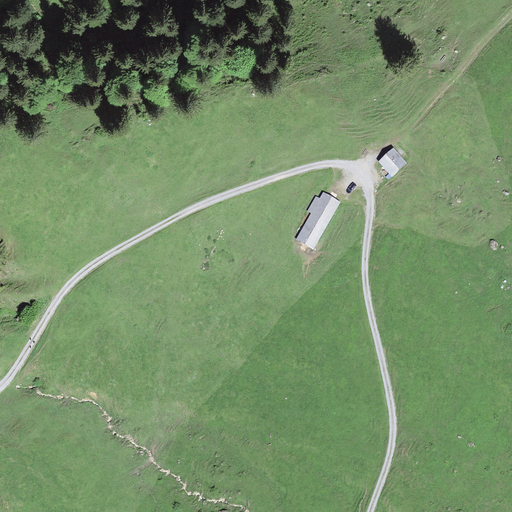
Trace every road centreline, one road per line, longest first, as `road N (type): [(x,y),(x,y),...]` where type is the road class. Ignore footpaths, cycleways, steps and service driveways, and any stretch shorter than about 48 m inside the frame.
road 1 (track): [(368,511),(384,473),(392,413),(365,279),(369,189),(342,164),(237,192),(103,258),(63,293),(0,386)]
road 2 (track): [(360,173),(511,14)]
